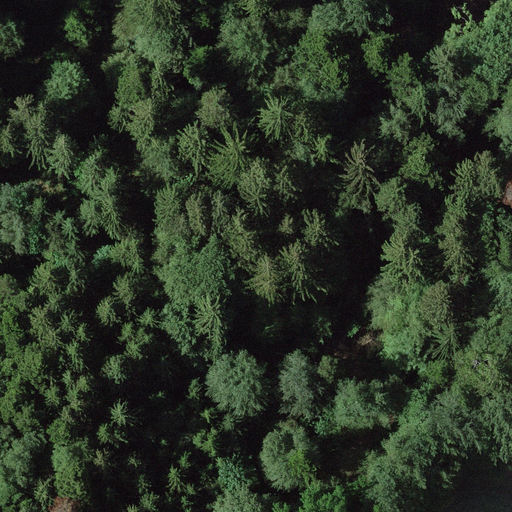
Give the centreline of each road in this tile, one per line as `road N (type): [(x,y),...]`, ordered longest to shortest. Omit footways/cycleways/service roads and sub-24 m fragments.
road 1 (track): [(511,239),(439,233),(303,200),(153,147),(0,121)]
road 2 (track): [(511,339),(442,376),(278,511)]
